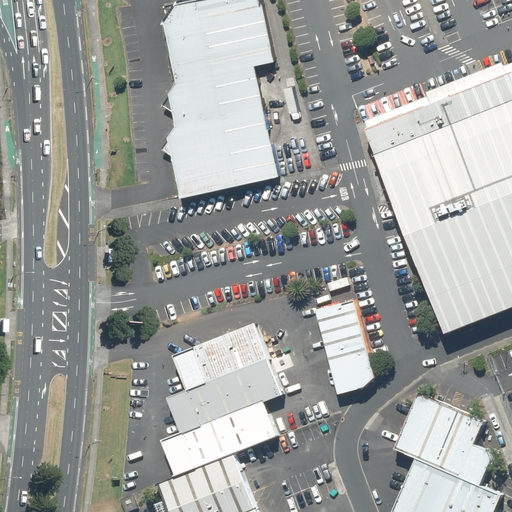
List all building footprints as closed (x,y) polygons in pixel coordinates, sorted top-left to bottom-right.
[(184,174),(189,195),(285,175),(261,64),(279,59),(266,0),(193,0),(182,2),(171,22),(184,79),(175,90),(185,123),(176,135),(184,174)] [(456,334),(511,311),(511,76),(374,132),(456,334)] [(361,300),(321,310),(342,395),(367,389),(380,377),(361,300)] [(175,357),(189,393),(271,361),(257,326),(175,357)] [(170,399),(184,434),(269,401),(284,396),(271,361),(189,393),(170,399)] [(398,448),(396,449),(417,457),(480,484),(494,451),(476,443),(485,421),(421,394),(398,448)] [(181,474),(237,453),(282,435),(269,401),(184,434),(168,440),(181,474)] [(260,511),(237,453),(181,474),(163,481),(174,511),(260,511)] [(480,484),(417,457),(394,511),(494,511),(503,494),(480,484)] [(134,496),(122,501),(126,511),(130,511),(138,509),(134,496)]
